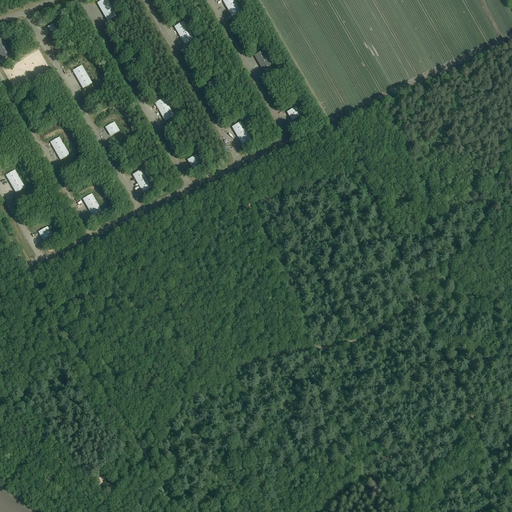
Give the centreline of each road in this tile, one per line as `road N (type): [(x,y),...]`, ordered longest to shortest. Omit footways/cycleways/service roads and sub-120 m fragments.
road 1 (track): [(419,302),(364,335),(260,356),(208,382),(105,501)]
road 2 (track): [(143,250),(252,203),(348,174),(369,189),(419,302)]
road 3 (track): [(511,393),(343,478),(299,511)]
road 4 (track): [(180,511),(54,317)]
road 5 (track): [(491,201),(465,258),(419,302)]
